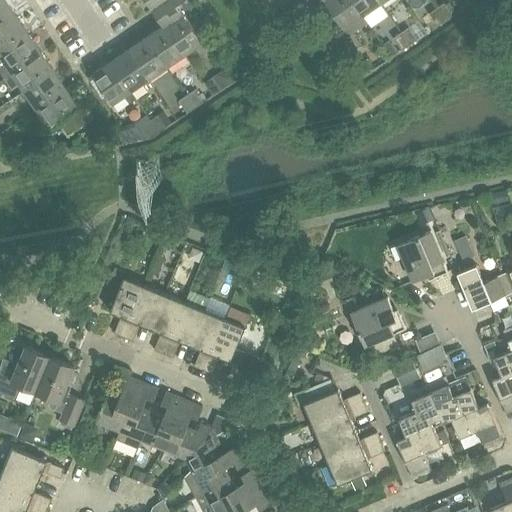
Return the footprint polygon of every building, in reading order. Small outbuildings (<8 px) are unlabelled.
[(0,28),(17,17),(5,0),(3,0),(0,2),(0,28)] [(146,0),(152,8),(164,0),(146,0)] [(164,0),(152,8),(164,25),(165,25),(183,12),(177,3),(182,0),(164,0)] [(367,22),(362,15),(352,0),(325,0),(349,34),(367,22)] [(378,0),(352,0),(362,15),(380,3),(378,0)] [(503,0),(493,0),(485,5),(493,16),(508,6),(503,0)] [(444,3),(437,8),(445,20),(453,15),(444,3)] [(445,20),(437,8),(429,13),(437,25),(445,20)] [(183,12),(165,25),(185,54),(196,46),(202,55),(209,50),(183,12)] [(29,35),(17,17),(0,28),(0,54),(0,55),(29,35)] [(165,25),(164,25),(147,37),(167,66),(185,54),(165,25)] [(408,27),(401,32),(409,45),(417,39),(408,27)] [(409,45),(401,32),(393,37),(401,50),(409,45)] [(0,55),(0,71),(5,78),(42,53),(29,35),(0,55)] [(167,66),(147,37),(129,49),(149,78),(167,66)] [(154,86),(149,78),(129,49),(111,61),(131,90),(143,82),(148,90),(154,86)] [(54,71),(42,53),(5,78),(12,89),(20,84),(25,91),(54,71)] [(361,77),(369,72),(361,60),(353,65),(361,77)] [(131,91),(131,90),(111,61),(92,74),(112,103),(124,95),(130,103),(137,99),(131,91)] [(37,109),(66,89),(54,71),(25,91),(37,109)] [(213,95),(221,90),(212,77),(204,83),(213,95)] [(78,106),(66,89),(37,109),(44,120),(36,125),(42,135),(52,128),(50,127),(58,121),(68,135),(94,118),(83,103),(78,106)] [(194,90),(187,95),(195,107),(203,102),(194,90)] [(188,113),(195,107),(187,95),(179,100),(188,113)] [(159,132),(151,119),(147,114),(134,123),(145,138),(152,137),(159,132)] [(167,127),(159,114),(151,119),(159,132),(167,127)] [(431,230),(398,244),(413,281),(432,273),(434,277),(448,271),(431,230)] [(246,267),(235,262),(231,273),(241,277),(246,267)] [(472,309),(509,294),(501,275),(484,282),(476,264),(457,272),(472,309)] [(511,270),(501,275),(509,294),(511,292),(511,270)] [(244,275),(238,287),(251,293),(257,282),(244,275)] [(123,337),(145,285),(124,276),(110,311),(121,315),(114,333),(123,337)] [(151,328),(165,293),(145,285),(123,337),(133,341),(140,323),(151,328)] [(154,349),(163,353),(185,301),(165,293),(151,328),(161,332),(154,349)] [(388,297),(351,312),(365,345),(366,345),(371,356),(398,345),(393,333),(406,328),(400,314),(396,316),(388,297)] [(185,301),(163,353),(173,357),(180,340),(191,344),(205,309),(185,301)] [(225,318),(205,309),(191,344),(201,349),(194,366),(203,370),(225,318)] [(246,326),(225,318),(203,370),(213,374),(220,357),(231,361),(246,326)] [(511,326),(504,330),(511,349),(494,356),(502,375),(511,370),(511,326)] [(35,391),(50,356),(26,346),(16,371),(1,366),(0,369),(0,392),(16,399),(22,386),(35,391)] [(50,356),(35,391),(51,398),(49,403),(51,408),(63,413),(60,420),(73,425),(84,399),(64,391),(74,366),(50,356)] [(412,359),(397,366),(405,384),(420,377),(412,359)] [(511,370),(502,375),(492,379),(508,416),(511,414),(511,370)] [(121,429),(140,381),(122,373),(117,384),(124,387),(119,397),(109,393),(98,420),(121,429)] [(443,422),(452,418),(479,406),(471,388),(453,395),(446,377),(428,384),(443,422)] [(304,390),(309,400),(304,403),(312,423),(364,401),(361,392),(343,399),(338,388),(337,389),(333,378),(304,390)] [(154,399),(159,388),(140,381),(121,429),(116,439),(138,448),(142,438),(154,411),(143,407),(148,396),(154,399)] [(443,422),(428,384),(409,392),(416,411),(399,418),(406,436),(434,426),(443,422)] [(154,411),(142,438),(165,448),(184,399),(166,391),(162,402),(168,405),(164,415),(154,411)] [(165,448),(185,456),(197,430),(187,426),(192,415),(198,418),(203,407),(184,399),(165,448)] [(312,423),(320,442),(355,428),(351,418),(368,411),(364,401),(312,423)] [(488,402),(479,406),(452,418),(460,437),(477,430),(485,448),(504,440),(488,402)] [(10,417),(5,430),(17,436),(23,423),(10,417)] [(187,457),(193,468),(225,451),(224,451),(213,428),(200,423),(197,430),(185,456),(187,457)] [(442,444),(434,426),(406,436),(397,440),(413,478),(432,470),(424,452),(442,444)] [(320,442),(329,462),(381,441),(377,432),(360,439),(355,428),(320,442)] [(385,450),(381,441),(329,462),(338,484),(372,469),(368,458),(385,450)] [(239,443),(224,451),(225,451),(193,468),(204,489),(230,476),(224,466),(234,461),(238,467),(249,461),(239,443)] [(5,465),(39,480),(44,470),(61,477),(65,467),(53,462),(13,445),(5,465)] [(5,465),(0,476),(0,487),(48,507),(52,498),(35,491),(39,480),(5,465)] [(235,486),(230,476),(204,489),(205,491),(196,496),(204,511),(212,511),(262,486),(252,468),(241,474),(245,481),(235,486)] [(490,508),(491,511),(511,511),(511,477),(500,483),(508,501),(490,508)] [(271,504),(262,486),(212,511),(248,511),(247,508),(257,503),(260,510),(271,504)] [(0,511),(2,511),(26,511),(27,510),(32,511),(46,511),(48,507),(0,487),(0,511)]
